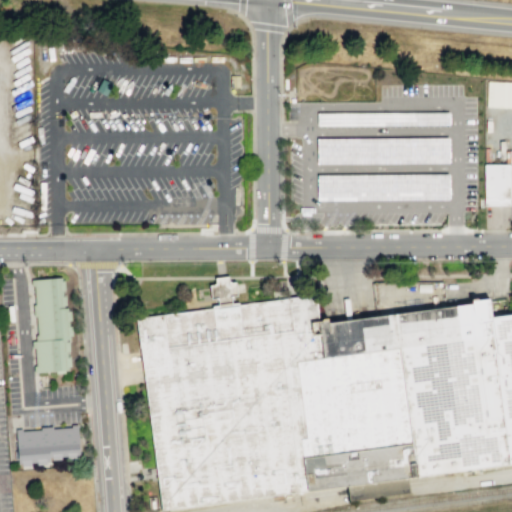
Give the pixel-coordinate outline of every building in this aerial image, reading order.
[(511,107),(511,81),(486,81),(486,106),(511,107)] [(483,206),(511,206),(511,164),(483,164),(483,206)] [(33,371),(55,370),(56,372),(63,372),(63,369),(66,369),(66,365),(69,365),(68,357),(66,358),(65,350),(68,350),(67,342),(64,342),(64,338),(69,338),(69,335),(72,335),(71,325),(68,325),(68,320),(71,320),(70,309),(67,310),(67,307),(63,307),(63,305),(66,305),(65,294),(63,294),(63,291),(65,291),(65,279),(61,279),(61,276),(28,278),(33,371)] [(315,294),(317,321),(320,320),(321,318),(327,317),(327,322),(470,303),(469,299),(476,298),(477,300),(485,299),(488,298),(490,317),(511,314),(511,462),(406,477),(345,485),(160,510),(134,318),(210,308),(210,305),(217,304),(216,297),(209,298),(208,284),(213,284),(214,282),(213,277),(215,277),(225,276),(227,276),(228,280),(230,282),(234,282),(236,294),(229,295),(231,302),(238,301),(239,304),(315,294)] [(15,429),(21,428),(21,431),(40,430),(40,427),(51,426),(52,428),(70,426),(70,424),(77,424),(79,456),(76,456),(76,458),(65,459),(65,456),(60,456),(61,459),(49,460),(49,461),(45,461),(45,464),(36,464),(36,461),(29,461),(30,465),(21,465),(21,462),(17,462),(15,429)] [(345,485),(347,501),(408,492),(406,477),(345,485)]
